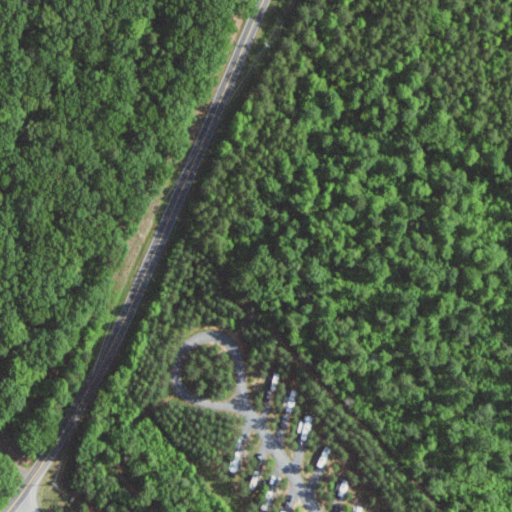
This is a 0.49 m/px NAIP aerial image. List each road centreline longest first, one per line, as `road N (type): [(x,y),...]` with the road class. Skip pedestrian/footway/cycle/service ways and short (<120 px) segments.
road 1 (tertiary): [(7,511),(115,339),(263,0)]
road 2 (residential): [(313,511),(275,446),(213,367)]
